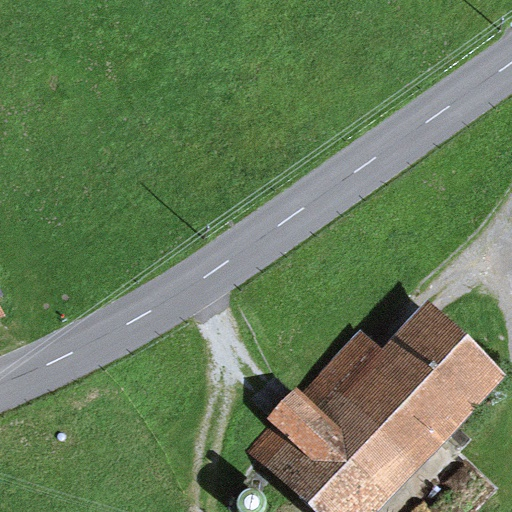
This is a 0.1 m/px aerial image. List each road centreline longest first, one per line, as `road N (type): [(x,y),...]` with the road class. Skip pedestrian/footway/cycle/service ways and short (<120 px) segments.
road 1 (tertiary): [(0,384),(190,286),(511,63)]
road 2 (track): [(105,335),(0,174)]
